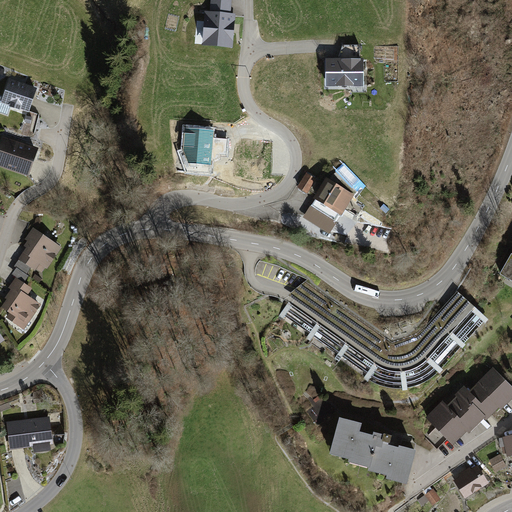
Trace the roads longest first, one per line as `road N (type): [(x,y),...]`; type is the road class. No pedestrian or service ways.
road 1 (tertiary): [(511,156),(457,264),(438,285),(402,300),(360,293),(277,248),(155,228)]
road 2 (unclassified): [(155,228),(163,208),(179,200),(258,200),(289,185),(295,155),(288,139),(251,108),(243,85),(249,48)]
road 3 (tertiary): [(155,228),(117,235),(86,264),(44,363)]
road 4 (residential): [(44,363),(72,404),(74,442),(60,480),(24,511)]
road 5 (residential): [(0,255),(19,203),(52,179),(67,105)]
